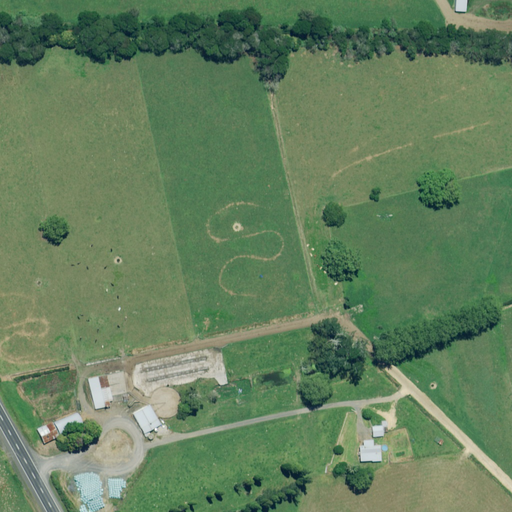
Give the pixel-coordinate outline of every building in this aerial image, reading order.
[(465,0),(454,0),(454,11),(465,12),(465,0)] [(100,390),(97,377),(88,380),(95,410),(108,406),(107,402),(112,401),(109,388),(100,390)] [(133,415),(148,441),(153,438),(149,431),(160,425),(149,405),(133,415)] [(52,423),(37,430),(43,444),(59,437),(59,436),(82,426),(76,414),(53,424),(52,423)] [(381,426),(371,427),(372,438),(384,437),(383,428),(387,428),(386,421),(381,421),(381,426)] [(372,446),(372,441),(362,441),(362,446),(359,446),(359,461),(380,461),(379,446),(372,446)]
